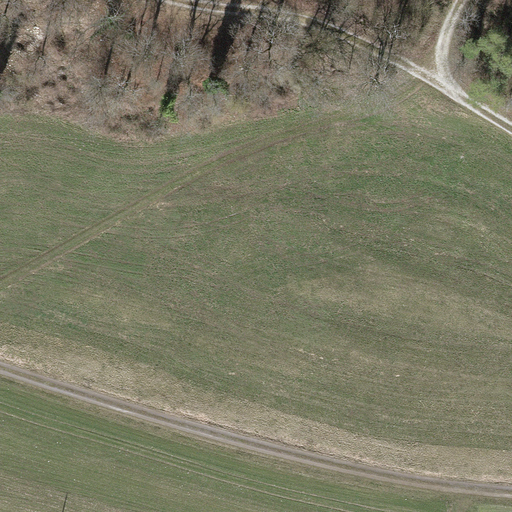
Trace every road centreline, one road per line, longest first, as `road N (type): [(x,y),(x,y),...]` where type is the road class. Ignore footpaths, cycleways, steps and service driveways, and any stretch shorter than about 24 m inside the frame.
road 1 (track): [(0,365),(339,463),(511,491)]
road 2 (track): [(0,286),(158,192),(413,66)]
road 3 (track): [(413,66),(316,16),(192,0)]
